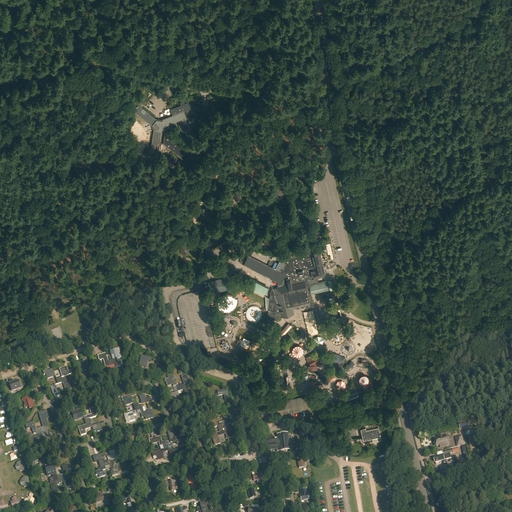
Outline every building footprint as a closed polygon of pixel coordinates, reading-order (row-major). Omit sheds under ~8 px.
[(199,112),(201,108),(191,104),(189,104),(188,103),(185,104),(184,101),(180,103),(181,105),(170,109),(173,115),(161,120),(159,120),(159,121),(156,120),(157,120),(142,109),(138,105),(134,111),(138,114),(139,114),(153,124),(155,130),(154,136),(153,146),(151,146),(151,152),(157,153),(158,147),(159,147),(161,131),(165,126),(180,120),(180,123),(187,120),(186,118),(184,112),(191,109),(199,112)] [(187,120),(180,123),(184,132),(190,130),(187,120)] [(163,144),(186,162),(192,154),(166,133),(164,134),(163,144)] [(188,148),(193,151),(196,147),(192,143),(188,148)] [(215,175),(209,172),(205,179),(208,181),(210,178),(213,179),(215,175)] [(197,181),(193,184),(197,189),(198,188),(201,192),(206,188),(204,186),(203,187),(202,185),(201,186),(197,181)] [(277,187),(273,196),(280,198),(282,193),(283,194),(284,192),(283,191),(283,190),(280,188),(281,186),(278,186),(278,187),(277,187)] [(231,194),(233,194),(235,200),(240,199),(238,191),(231,193),(231,194)] [(211,200),(211,202),(213,201),(215,208),(220,207),(218,198),(211,200)] [(256,203),(261,212),(264,210),(265,211),(269,209),(263,199),(260,201),(256,203)] [(303,204),(302,201),(295,202),(296,208),(299,208),(303,212),(306,211),(306,204),(303,204)] [(211,232),(212,238),(222,235),(220,229),(211,232)] [(286,240),(289,238),(294,245),(298,241),(291,233),(285,238),(286,240)] [(263,244),(268,243),(269,246),(273,244),(271,236),(261,239),(263,244)] [(188,244),(186,244),(185,242),(175,244),(176,247),(180,246),(182,255),(188,253),(187,250),(189,249),(188,244)] [(317,278),(325,276),(319,248),(286,256),(278,271),(248,255),(243,265),(278,282),(277,284),(277,287),(270,289),(270,292),(268,292),(265,319),(271,320),(273,320),(276,318),(275,317),(278,316),(278,317),(294,314),(293,309),(312,304),(307,284),(308,283),(309,285),(311,284),(313,283),(318,282),(317,280),(317,278)] [(245,286),(263,296),(267,288),(249,279),(245,286)] [(227,280),(211,285),(213,290),(228,285),(227,280)] [(311,285),(311,284),(309,285),(308,283),(307,284),(312,304),(315,304),(313,293),(315,293),(328,290),(326,281),(311,285)] [(240,307),(237,300),(236,301),(231,291),(217,298),(225,314),(240,307)] [(254,299),(255,295),(246,293),(245,300),(256,303),(256,300),(254,299)] [(217,315),(214,297),(210,297),(214,319),(219,318),(218,315),(217,315)] [(290,323),(274,340),(278,343),(293,327),(290,323)] [(321,338),(318,337),(314,338),(313,342),(315,345),(318,346),(322,345),(323,341),(321,338)] [(296,356),(303,356),(303,346),(293,346),(293,354),(296,354),(296,356)] [(116,359),(116,360),(121,358),(118,350),(118,349),(110,351),(111,356),(115,355),(116,359)] [(103,360),(105,368),(111,366),(111,365),(112,365),(111,363),(109,364),(108,362),(105,354),(97,356),(99,361),(103,360)] [(144,360),(151,362),(152,358),(141,356),(139,366),(142,367),(146,367),(147,363),(143,363),(144,360)] [(116,360),(116,359),(108,362),(109,364),(111,363),(113,363),(115,368),(116,373),(124,371),(123,366),(118,368),(116,360)] [(268,366),(271,365),(270,363),(267,364),(265,360),(263,361),(267,370),(269,369),(268,366)] [(82,372),(89,370),(86,361),(79,363),(82,372)] [(104,377),(105,380),(109,378),(107,371),(115,368),(113,363),(111,363),(112,365),(111,365),(111,366),(105,368),(101,369),(103,377),(104,377)] [(59,370),(62,378),(71,374),(70,371),(68,372),(66,367),(59,370)] [(46,370),(42,372),(44,375),(46,375),(46,376),(47,379),(55,376),(52,369),(47,371),(46,370)] [(254,378),(255,381),(257,380),(256,377),(253,378),(250,369),(247,370),(248,373),(244,374),(245,379),(250,377),(250,379),(254,378)] [(338,379),(344,375),(340,370),(335,374),(338,379)] [(166,384),(166,385),(167,385),(167,386),(173,385),(173,387),(176,386),(175,384),(174,379),(172,375),(169,376),(169,379),(164,380),(165,382),(166,382),(167,383),(166,383),(166,384)] [(182,377),(184,385),(193,382),(192,379),(188,380),(187,376),(187,375),(186,375),(182,377)] [(63,386),(65,391),(73,388),(71,383),(67,385),(65,378),(61,380),(61,378),(56,380),(58,384),(62,383),(63,386)] [(11,391),(21,388),(18,380),(9,384),(11,391)] [(342,381),(338,382),(336,385),(336,389),(339,391),(343,390),(345,387),(345,383),(342,381)] [(53,395),(55,398),(60,396),(58,393),(57,393),(54,385),(50,387),(53,395)] [(218,392),(218,396),(224,395),(225,400),(229,400),(228,391),(218,392)] [(173,402),(173,404),(178,403),(177,401),(175,397),(178,396),(177,392),(169,394),(172,402),(173,402)] [(256,400),(258,402),(262,398),(261,397),(263,395),(261,393),(259,395),(258,393),(252,399),(254,401),(256,400)] [(122,401),(124,406),(132,403),(130,395),(120,397),(122,401)] [(281,415),(282,420),(293,417),(292,413),(305,410),(307,416),(317,414),(315,406),(310,407),(307,396),(273,404),(276,417),(281,415)] [(28,408),(29,410),(35,408),(32,400),(28,401),(26,397),(22,399),(25,409),(28,408)] [(140,410),(142,418),(150,416),(149,411),(143,413),(142,408),(141,405),(133,407),(135,412),(140,410)] [(83,417),(86,425),(90,423),(89,418),(97,416),(94,407),(89,409),(90,414),(83,417)] [(76,419),(83,417),(82,412),(80,412),(79,409),(71,412),(72,415),(73,415),(75,419),(76,419)] [(261,413),(261,418),(268,417),(268,418),(271,417),(270,411),(268,412),(267,410),(262,411),(263,413),(261,413)] [(40,417),(43,428),(48,426),(44,413),(39,414),(40,417)] [(133,416),(132,413),(127,414),(124,415),(124,417),(126,421),(126,423),(129,422),(134,421),(133,416)] [(223,417),(226,425),(235,423),(234,419),(230,420),(228,416),(223,417)] [(37,435),(39,434),(38,429),(37,430),(37,427),(35,428),(33,422),(25,425),(26,429),(31,428),(32,432),(33,434),(36,434),(37,435)] [(91,424),(78,428),(80,436),(85,434),(84,430),(92,427),(91,427),(91,424)] [(97,431),(97,432),(102,431),(100,424),(91,427),(92,427),(93,432),(97,431)] [(225,431),(224,431),(225,434),(227,439),(235,437),(234,431),(229,433),(226,425),(223,426),(221,427),(221,428),(220,428),(221,430),(222,429),(224,429),(225,431)] [(366,430),(365,428),(360,429),(363,441),(380,437),(378,428),(366,430)] [(41,434),(43,438),(44,442),(52,439),(51,434),(44,436),(43,433),(41,433),(40,429),(38,429),(39,434),(41,434)] [(215,443),(215,445),(220,444),(220,441),(219,442),(218,437),(219,437),(219,436),(225,434),(224,431),(219,433),(219,432),(211,435),(214,443),(215,443)] [(168,435),(170,443),(175,442),(179,441),(178,437),(174,438),(173,433),(168,435)] [(39,434),(37,435),(29,437),(31,446),(36,444),(34,439),(36,439),(37,439),(43,438),(41,434),(39,434)] [(278,440),(261,442),(262,449),(279,447),(279,451),(290,450),(287,434),(277,435),(278,440)] [(160,446),(162,445),(161,442),(160,437),(156,438),(155,436),(152,437),(152,439),(149,440),(150,445),(159,443),(160,446)] [(434,444),(434,445),(435,446),(436,446),(436,447),(440,446),(440,447),(449,445),(448,442),(448,441),(448,439),(447,439),(446,436),(434,439),(435,442),(434,442),(434,444)] [(456,438),(458,446),(464,444),(462,437),(456,438)] [(168,449),(169,450),(170,455),(168,455),(169,457),(179,454),(177,450),(172,451),(170,443),(167,444),(168,446),(169,449),(168,449)] [(156,454),(158,460),(162,459),(161,454),(163,454),(162,451),(168,450),(168,451),(169,450),(168,449),(169,449),(168,446),(165,447),(165,448),(166,448),(166,449),(163,450),(155,452),(152,453),(153,455),(156,454)] [(459,451),(458,448),(444,451),(445,455),(438,456),(438,457),(434,458),(435,462),(439,461),(439,462),(443,460),(444,463),(447,462),(446,460),(451,458),(450,454),(459,451)] [(111,461),(113,460),(121,458),(120,454),(115,456),(113,451),(109,452),(111,460),(111,461)] [(98,461),(100,468),(102,468),(103,468),(105,467),(106,467),(106,466),(107,465),(107,464),(104,465),(103,463),(101,455),(93,457),(94,462),(98,461)] [(109,466),(110,469),(111,474),(120,472),(118,467),(114,468),(112,464),(114,464),(113,460),(111,461),(111,460),(108,461),(103,463),(104,465),(107,464),(109,464),(109,466)] [(297,461),(299,469),(304,468),(304,464),(306,463),(305,460),(297,461)] [(98,474),(99,478),(104,476),(102,471),(110,469),(109,466),(109,464),(107,464),(107,465),(106,466),(106,467),(105,467),(103,468),(102,468),(100,468),(101,468),(96,470),(97,471),(94,472),(95,475),(98,474)] [(73,472),(72,468),(68,470),(66,465),(62,466),(64,474),(73,472)] [(53,478),(54,483),(55,482),(55,483),(58,482),(60,481),(60,479),(58,479),(58,478),(57,479),(56,477),(56,474),(54,469),(46,472),(47,476),(52,475),(53,478)] [(257,470),(251,472),(252,474),(254,481),(257,480),(258,482),(260,482),(260,480),(262,479),(261,476),(262,476),(262,474),(258,474),(257,470)] [(190,485),(191,490),(195,489),(194,484),(197,483),(196,481),(194,481),(194,480),(193,480),(192,477),(190,477),(190,480),(189,481),(190,482),(188,482),(188,485),(190,485)] [(53,492),(54,494),(59,493),(58,490),(57,491),(56,486),(59,485),(59,484),(62,483),(61,481),(63,480),(62,478),(61,479),(60,478),(59,478),(60,479),(60,481),(58,482),(55,483),(55,482),(54,483),(50,484),(52,492),(53,492)] [(66,479),(62,480),(65,488),(75,485),(73,479),(71,480),(72,481),(67,482),(66,479)] [(275,481),(270,482),(272,490),(280,488),(279,482),(275,483),(275,481)] [(156,489),(148,487),(145,500),(149,501),(151,492),(155,493),(156,489)] [(256,497),(255,494),(257,493),(256,489),(247,491),(250,499),(256,497)] [(306,494),(305,490),(301,490),(301,495),(300,495),(301,501),(309,499),(308,494),(306,494)] [(95,497),(96,503),(106,501),(106,499),(104,499),(102,495),(95,497)] [(126,502),(127,505),(127,504),(128,507),(131,506),(130,504),(131,503),(129,496),(121,498),(122,503),(126,502)] [(282,501),(277,502),(277,504),(278,510),(281,510),(282,511),(285,510),(284,503),(282,503),(282,501)]
